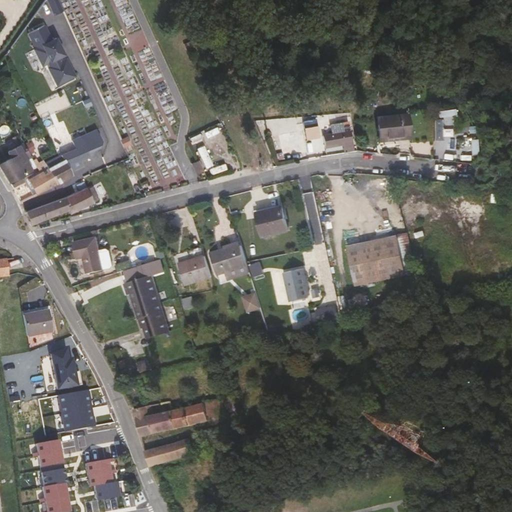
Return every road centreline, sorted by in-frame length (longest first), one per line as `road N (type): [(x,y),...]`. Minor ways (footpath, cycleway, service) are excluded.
road 1 (residential): [(449,169),(346,162),(28,235),(12,229)]
road 2 (residential): [(12,229),(35,251),(109,380),(162,507)]
